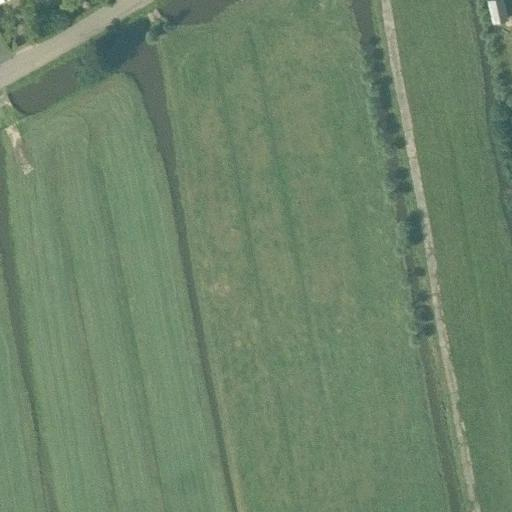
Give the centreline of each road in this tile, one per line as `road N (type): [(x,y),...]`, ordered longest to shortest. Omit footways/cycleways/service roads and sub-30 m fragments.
road 1 (track): [(386,0),(469,511)]
road 2 (tertiary): [(0,81),(126,0)]
